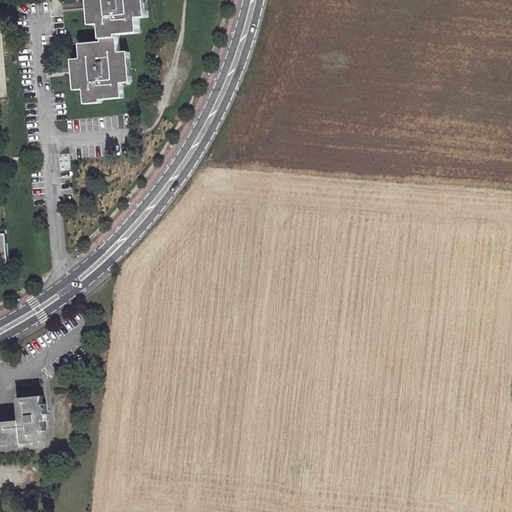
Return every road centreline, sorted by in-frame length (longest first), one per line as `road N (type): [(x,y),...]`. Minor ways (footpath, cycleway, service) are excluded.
road 1 (residential): [(253,0),(231,73),(195,145),(134,228),(73,285)]
road 2 (residential): [(73,285),(61,268),(34,16)]
